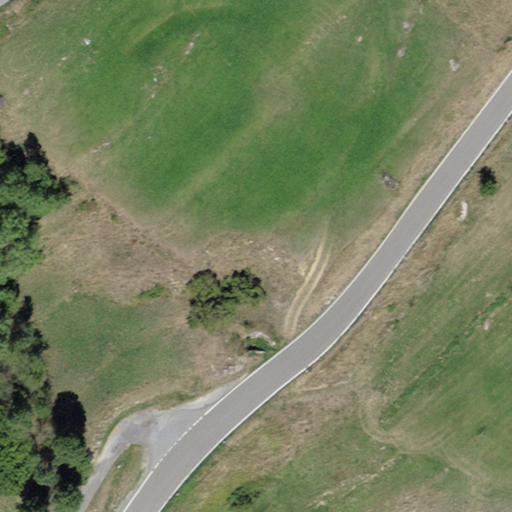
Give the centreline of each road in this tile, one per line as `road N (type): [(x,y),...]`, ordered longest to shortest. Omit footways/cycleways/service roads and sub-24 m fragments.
road 1 (secondary): [(142,511),(188,450),(332,325),(511,91)]
road 2 (track): [(200,440),(159,425),(127,428),(76,511)]
